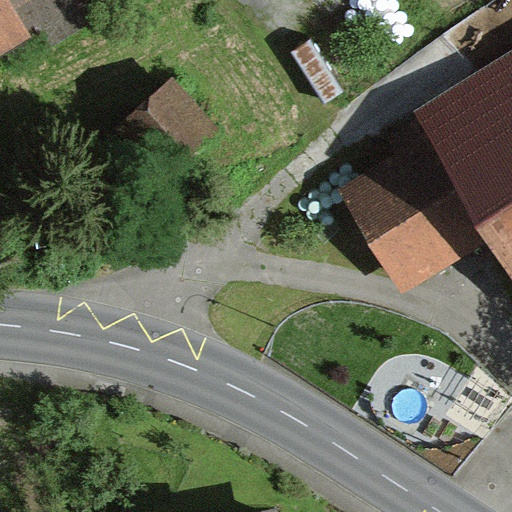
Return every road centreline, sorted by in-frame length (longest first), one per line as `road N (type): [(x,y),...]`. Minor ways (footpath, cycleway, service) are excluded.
road 1 (tertiary): [(0,325),(168,358),(275,407),(438,511)]
road 2 (unknown): [(231,260),(366,137),(259,0)]
road 3 (unknown): [(231,260),(459,306),(511,341)]
road 4 (unknown): [(79,336),(231,260)]
